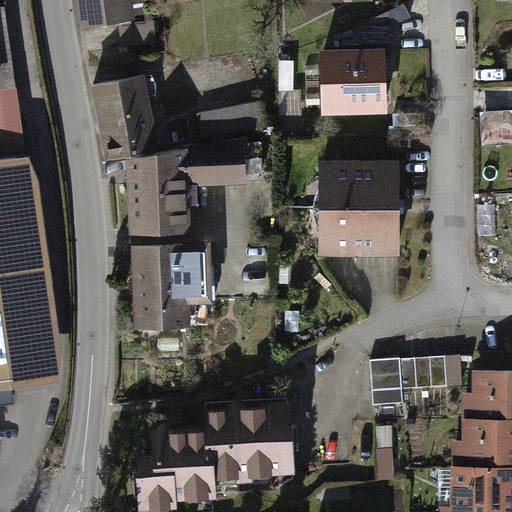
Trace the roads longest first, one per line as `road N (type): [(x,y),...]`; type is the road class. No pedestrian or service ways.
road 1 (secondary): [(58,0),(96,259),(95,414),(79,511)]
road 2 (residential): [(449,0),(456,304)]
